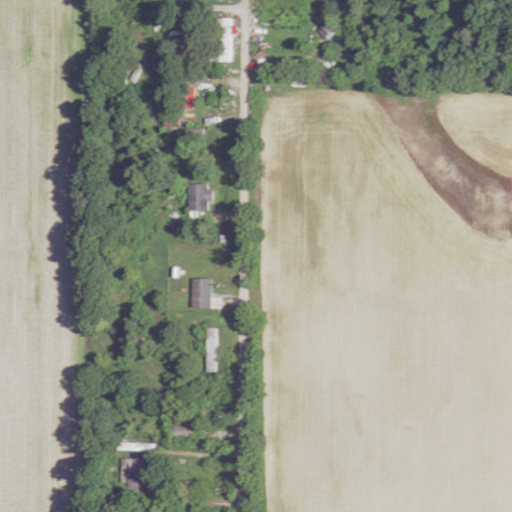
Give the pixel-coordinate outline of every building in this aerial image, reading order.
[(231,17),(215,17),(215,38),(221,38),(221,60),(231,60),(231,17)] [(163,127),(178,127),(178,117),(163,117),(163,127)] [(188,183),(188,210),(210,210),(210,183),(188,183)] [(191,307),(210,307),(210,278),(191,278),(191,307)] [(201,382),(201,422),(210,422),(210,382),(201,382)] [(120,396),(139,396),(139,386),(120,386),(120,396)] [(188,426),(171,426),(171,439),(188,439),(188,426)] [(120,483),(128,483),(128,496),(147,496),(147,458),(120,458),(120,483)]
